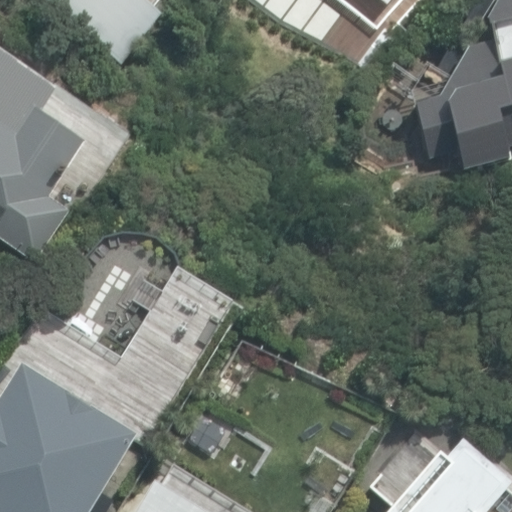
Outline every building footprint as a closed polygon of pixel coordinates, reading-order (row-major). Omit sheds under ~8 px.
[(49,0),(118,56),(163,0),(49,0)] [(459,151),(463,170),(509,158),(506,147),(511,145),(511,0),(500,0),(486,23),(491,46),(467,51),(440,98),(416,104),(429,158),(459,151)] [(48,91),(0,57),(0,244),(31,266),(67,214),(45,199),(82,145),(34,112),(48,91)] [(81,511),(128,435),(15,367),(0,391),(0,511),(81,511)] [(511,511),(511,493),(509,490),(511,483),(459,439),(442,459),(436,450),(384,511),(511,511)]
